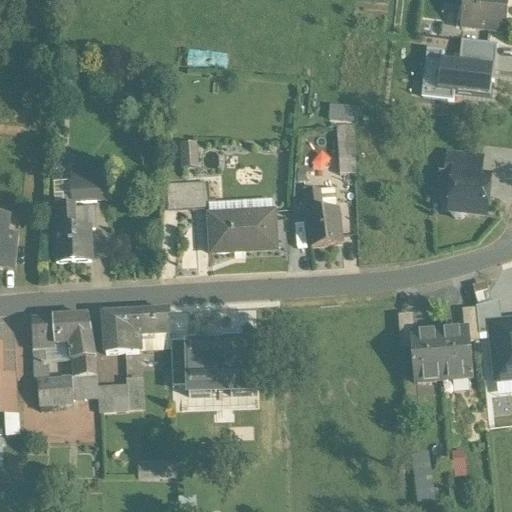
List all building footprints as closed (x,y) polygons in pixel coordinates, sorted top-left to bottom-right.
[(450,0),(447,34),(460,36),(464,0),(450,0)] [(509,3),(485,0),(464,0),(460,36),(504,41),(509,3)] [(495,75),(498,53),(463,49),(461,72),(495,75)] [(446,59),(427,57),(422,106),(455,110),(456,100),(441,99),(445,70),(446,59)] [(492,104),(495,75),(461,72),(445,70),(441,99),(456,100),(492,104)] [(351,135),(337,135),(339,165),(353,165),(351,135)] [(481,165),(446,161),(444,179),(444,180),(452,181),(453,180),(479,183),(481,165)] [(355,180),(355,164),(353,165),(339,165),(339,181),(355,180)] [(444,179),(438,179),(436,197),(450,199),(452,181),(444,180),(444,179)] [(479,183),(453,180),(452,181),(450,199),(448,218),(454,224),(460,225),(465,222),(465,220),(485,222),(489,184),(479,183)] [(94,186),(72,187),(73,209),(95,208),(94,186)] [(109,186),(94,186),(95,208),(110,207),(109,186)] [(72,187),(54,188),(55,216),(73,215),(73,209),(72,187)] [(191,191),(193,218),(211,217),(209,190),(191,191)] [(165,220),(193,218),(191,191),(167,193),(165,220)] [(320,197),(304,199),(307,221),(323,219),(320,197)] [(73,215),(55,216),(56,238),(57,269),(92,268),(91,236),(96,236),(95,215),(73,215)] [(307,221),(306,221),(311,254),(342,250),(337,217),(323,219),(307,221)] [(275,220),(211,223),(213,261),(277,257),(275,220)] [(18,241),(6,239),(3,270),(15,271),(18,241)] [(488,296),(474,299),(476,309),(490,306),(488,296)] [(475,315),(479,340),(490,340),(489,330),(501,329),(498,305),(475,310),(475,315)] [(475,315),(462,316),(464,337),(466,337),(467,347),(479,346),(479,340),(475,315)] [(168,317),(124,319),(127,337),(150,335),(169,334),(168,317)] [(124,319),(102,320),(106,361),(125,360),(125,344),(124,337),(127,337),(124,319)] [(412,320),(398,321),(400,352),(412,351),(412,341),(413,341),(412,320)] [(88,321),(68,324),(71,338),(76,368),(96,365),(88,321)] [(68,324),(54,325),(55,339),(71,338),(68,324)] [(54,325),(31,326),(33,349),(56,347),(55,339),(54,325)] [(490,340),(496,388),(511,385),(511,327),(501,329),(489,330),(490,340)] [(169,351),(169,334),(150,335),(151,353),(169,351)] [(464,337),(439,339),(443,386),(470,384),(467,347),(466,337),(464,337)] [(413,341),(412,341),(412,351),(415,388),(443,386),(439,339),(413,341)] [(257,341),(222,342),(222,351),(251,350),(252,365),(258,365),(257,341)] [(136,344),(125,344),(125,360),(137,359),(136,344)] [(188,392),(187,352),(187,347),(171,347),(173,393),(188,392)] [(189,402),(253,400),(252,365),(251,350),(222,351),(187,352),(188,392),(189,402)] [(33,352),(34,372),(43,372),(44,372),(44,370),(43,352),(33,352)] [(97,391),(96,365),(76,368),(77,376),(72,376),(74,394),(75,404),(98,404),(97,391)] [(43,386),(43,378),(43,372),(34,372),(35,387),(43,386)] [(51,377),(43,378),(43,386),(44,396),(74,394),(72,376),(51,377)] [(16,380),(0,381),(0,417),(18,416),(16,380)] [(126,385),(126,392),(113,392),(113,390),(97,391),(98,404),(98,416),(113,416),(126,415),(143,414),(143,385),(126,385)] [(74,394),(44,396),(45,406),(75,404),(74,394)] [(176,467),(137,468),(138,484),(162,483),(163,498),(177,498),(176,467)] [(69,482),(56,483),(58,507),(66,507),(65,497),(70,497),(69,482)]
